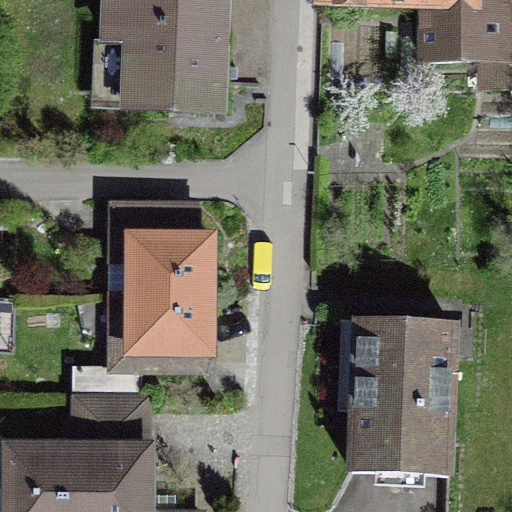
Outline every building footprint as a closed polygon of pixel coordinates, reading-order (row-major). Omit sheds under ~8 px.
[(111,0),(109,40),(130,41),(128,108),(217,112),(221,0),(111,0)] [(511,0),(421,0),(421,27),(426,27),(426,63),(488,65),(488,86),(511,86),(511,0)] [(213,298),(213,231),(106,232),(106,299),(213,298)] [(214,365),(213,298),(106,299),(107,365),(214,365)] [(457,323),(357,318),(349,469),(449,474),(457,323)] [(155,511),(155,448),(10,448),(10,511),(155,511)]
